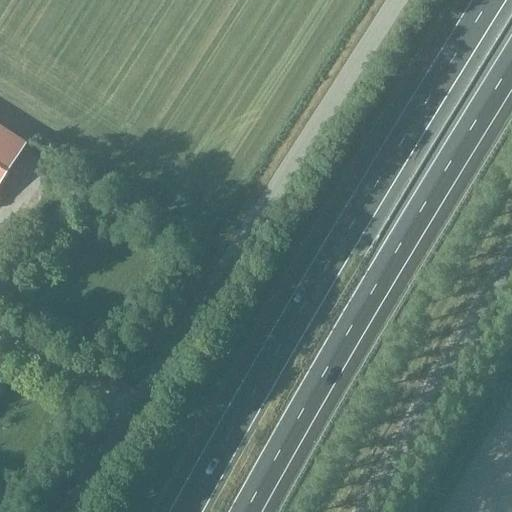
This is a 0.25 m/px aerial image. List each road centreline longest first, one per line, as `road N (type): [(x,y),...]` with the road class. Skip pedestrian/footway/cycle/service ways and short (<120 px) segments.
road 1 (unclassified): [(74,511),(396,0)]
road 2 (motorway): [(489,0),(186,511)]
road 3 (motorway): [(246,511),(511,62)]
road 4 (tertiary): [(364,511),(511,267)]
